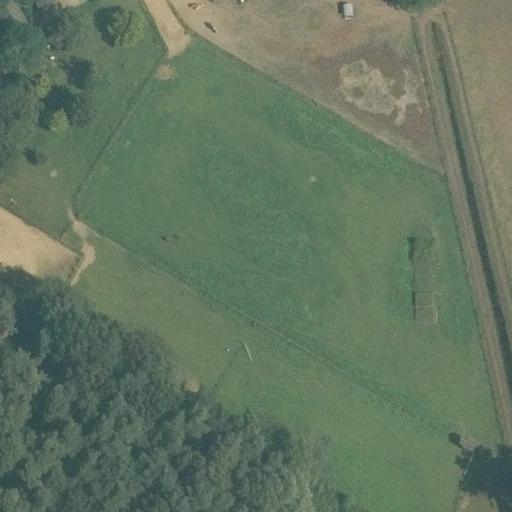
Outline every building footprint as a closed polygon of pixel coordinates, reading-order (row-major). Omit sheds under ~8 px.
[(32,0),(37,9),(52,0),(32,0)] [(10,2),(0,7),(0,25),(3,30),(21,20),(10,2)] [(147,112),(114,163),(128,172),(136,159),(145,165),(162,137),(156,133),(163,123),(147,112)] [(253,276),(278,242),(260,229),(235,263),(253,276)] [(210,241),(197,258),(206,265),(219,248),(210,241)] [(301,310),(295,326),(318,335),(324,319),(301,310)] [(393,380),(385,395),(267,334),(232,401),(250,410),(258,394),(354,444),(340,471),(359,480),(371,457),(380,462),(407,411),(401,408),(411,389),(393,380)] [(286,511),(310,511),(319,494),(300,485),(286,511)]
